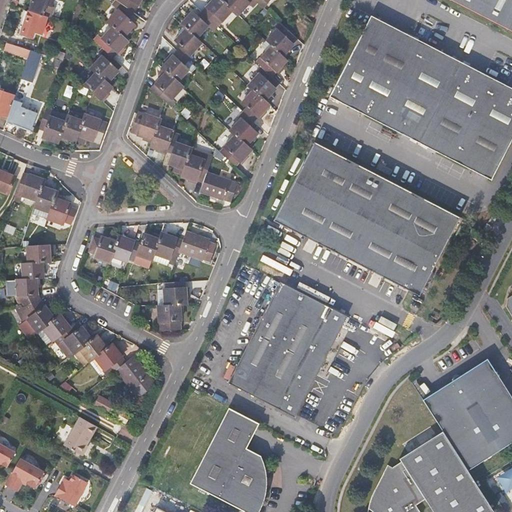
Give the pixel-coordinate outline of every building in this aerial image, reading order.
[(34,0),(31,10),(43,14),(43,11),(52,14),(54,6),(52,5),(54,0),(34,0)] [(115,0),(120,3),(116,7),(118,9),(107,21),(112,26),(101,38),(105,41),(96,51),(101,55),(91,66),(96,72),(85,84),(100,99),(112,87),(106,81),(121,65),(112,57),(128,41),(122,36),(134,24),(127,17),(133,11),(139,0),(115,0)] [(211,0),(197,16),(191,11),(180,23),(185,28),(174,39),(181,46),(161,67),(166,72),(151,89),(170,107),(174,102),(171,99),(182,87),(177,82),(188,70),(190,72),(195,67),(187,60),(202,43),(196,38),(217,17),(222,22),(233,10),(238,15),(249,2),(254,7),(260,0),(264,0),(266,1),(267,0),(211,0)] [(511,0),(448,0),(511,31),(511,0)] [(31,10),(26,8),(20,26),(25,28),(23,33),(32,36),(34,30),(42,32),(48,15),(43,14),(31,10)] [(511,88),(370,16),(328,98),(491,180),(511,137),(511,88)] [(283,56),(298,39),(280,22),(276,27),(278,29),(266,41),(272,46),(261,58),(266,62),(257,72),(259,74),(249,86),(254,90),(243,103),(247,107),(238,116),(241,119),(230,131),(236,135),(220,152),(237,167),(252,151),(247,146),(258,134),(250,127),(270,105),(265,101),(280,84),(272,77),(288,61),(283,56)] [(14,37),(12,43),(31,49),(33,43),(14,37)] [(12,43),(7,41),(5,49),(29,57),(31,49),(12,43)] [(63,60),(65,55),(55,52),(53,57),(63,60)] [(32,80),(38,64),(30,61),(24,78),(32,80)] [(0,119),(6,122),(11,108),(13,103),(0,97),(0,119)] [(5,126),(4,128),(28,137),(35,117),(11,108),(6,122),(5,126)] [(46,108),(39,128),(45,130),(43,137),(58,142),(60,136),(75,141),(76,138),(77,135),(84,137),(98,142),(105,122),(84,115),(82,121),(67,116),(65,122),(50,117),(52,110),(46,108)] [(184,168),(182,173),(181,175),(203,183),(200,192),(223,201),(224,199),(230,201),(236,183),(230,182),(230,181),(207,172),(212,156),(175,143),(178,134),(157,126),(159,119),(138,112),(131,132),(152,139),(150,146),(171,153),(168,162),(176,165),(184,168)] [(274,222),(421,296),(460,217),(454,214),(434,204),(314,143),(274,222)] [(378,163),(374,169),(389,176),(392,171),(378,163)] [(0,185),(9,189),(16,172),(0,165),(0,185)] [(44,179),(23,172),(14,199),(19,202),(22,195),(37,200),(32,214),(62,224),(63,222),(70,225),(76,209),(68,207),(69,204),(54,199),(57,192),(51,190),(52,187),(43,184),(44,179)] [(487,223),(482,235),(487,238),(493,226),(487,223)] [(179,251),(192,256),(202,259),(202,260),(203,258),(210,261),(216,244),(209,241),(210,239),(186,231),(183,240),(162,233),(159,239),(144,233),(140,243),(119,235),(116,242),(101,237),(100,239),(93,237),(88,252),(95,255),(94,257),(109,262),(112,255),(127,261),(128,259),(150,266),(152,261),(154,254),(169,259),(176,261),(179,251)] [(94,357),(105,371),(109,375),(117,369),(139,398),(156,385),(134,356),(126,362),(112,344),(106,348),(97,336),(92,339),(81,326),(79,328),(76,323),(70,327),(60,314),(53,319),(44,307),(38,294),(37,278),(44,278),(43,262),(49,262),(48,245),(26,246),(27,263),(21,263),(22,280),(15,280),(17,297),(26,319),(37,333),(42,328),(52,341),(56,338),(60,343),(63,340),(73,353),(79,349),(89,362),(90,361),(94,357)] [(166,266),(169,259),(154,254),(152,261),(166,266)] [(202,259),(192,256),(190,264),(199,267),(202,259)] [(273,278),(222,379),(296,418),(348,317),(273,278)] [(159,328),(180,327),(179,304),(186,304),(185,282),(164,284),(165,305),(158,305),(159,328)] [(100,375),(105,371),(94,357),(90,361),(100,375)] [(443,430),(469,470),(511,442),(511,396),(487,359),(462,375),(458,374),(452,378),(452,382),(424,400),(443,430)] [(110,411),(114,402),(101,395),(96,404),(110,411)] [(231,408),(193,484),(247,511),(262,511),(263,511),(264,509),(266,505),(267,503),(268,499),(269,496),(270,492),(270,489),(270,485),(270,481),(270,477),(270,473),(269,469),(268,466),(267,462),(266,460),(265,458),(264,457),(249,449),(261,424),(231,408)] [(128,421),(131,415),(121,410),(117,416),(128,421)] [(88,443),(98,425),(81,415),(65,443),(83,454),(89,444),(88,443)] [(64,427),(60,439),(66,442),(71,429),(64,427)] [(379,511),(422,511),(423,511),(417,502),(426,497),(436,511),(492,511),(495,511),(476,481),(469,470),(443,430),(400,458),(403,463),(395,468),(388,464),(384,473),(386,474),(378,489),(376,488),(370,504),(376,509),(379,511)] [(0,465),(0,466),(2,463),(8,467),(16,452),(0,443),(0,465)] [(20,458),(6,483),(18,490),(24,481),(35,487),(44,472),(20,458)] [(504,488),(511,484),(511,467),(498,474),(504,488)] [(55,495),(75,506),(89,482),(74,474),(71,480),(68,479),(65,482),(63,481),(55,495)] [(132,511),(147,484),(140,481),(123,511),(132,511)]
